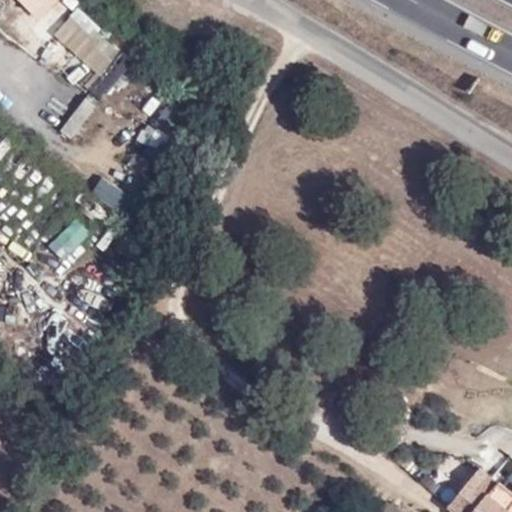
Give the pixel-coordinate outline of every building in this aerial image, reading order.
[(14,0),(26,10),(34,0),(14,0)] [(36,58),(111,91),(129,51),(54,17),(36,58)] [(71,139),(98,109),(87,100),(61,130),(71,139)] [(166,105),(152,126),(169,138),(183,117),(166,105)] [(62,262),(92,235),(77,219),(47,247),(62,262)] [(511,511),(511,493),(478,466),(449,504),(459,511),(511,511)] [(405,511),(386,499),(379,511),(405,511)]
